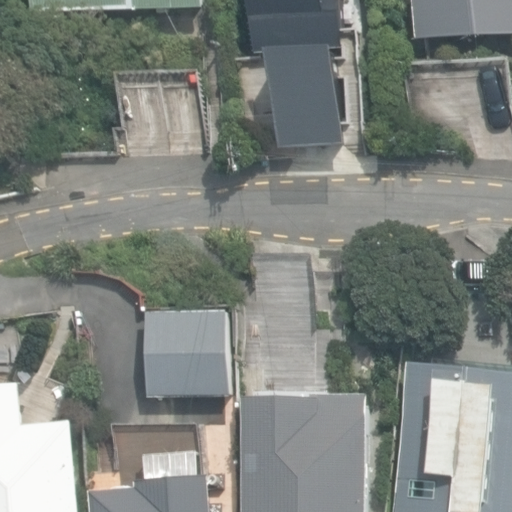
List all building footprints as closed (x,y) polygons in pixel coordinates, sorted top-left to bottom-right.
[(35,0),(36,14),(209,11),(209,0),(35,0)] [(257,0),(263,59),(356,50),(351,0),(257,0)] [(511,0),(415,0),(418,42),(511,37),(511,0)] [(148,307),(148,389),(231,389),(231,306),(148,307)] [(0,322),(0,383),(27,381),(20,320),(0,322)] [(511,511),(511,373),(418,364),(402,511),(511,511)] [(0,511),(86,511),(81,424),(28,428),(25,384),(0,385),(0,511)] [(377,511),(379,399),(250,397),(248,511),(377,511)] [(221,511),(219,475),(142,481),(142,487),(95,490),(96,511),(221,511)]
